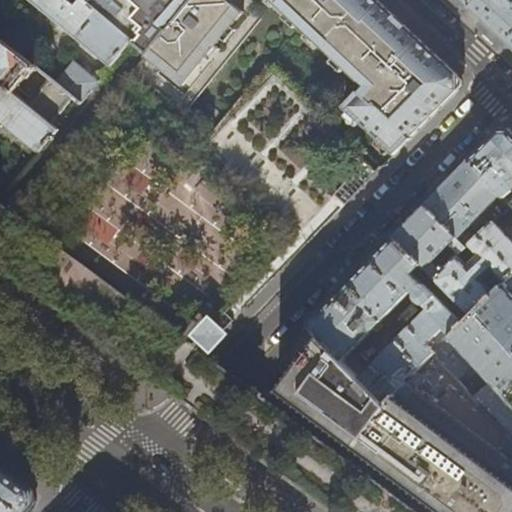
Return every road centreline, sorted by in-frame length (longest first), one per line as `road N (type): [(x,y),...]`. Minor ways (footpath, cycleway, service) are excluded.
road 1 (residential): [(502,83),(121,468)]
road 2 (secondary): [(121,468),(0,377)]
